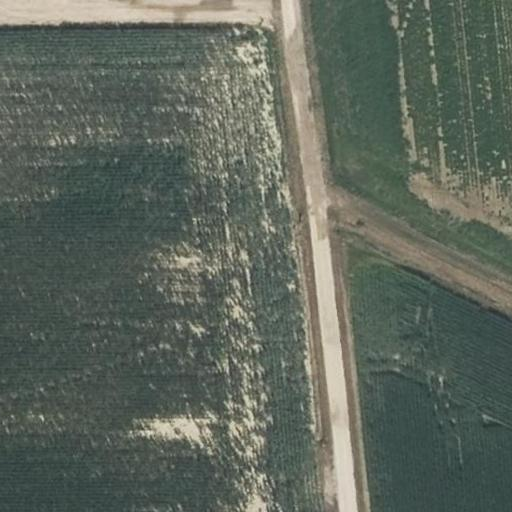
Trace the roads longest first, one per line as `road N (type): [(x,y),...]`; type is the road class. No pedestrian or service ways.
road 1 (track): [(350,511),(296,0)]
road 2 (track): [(511,292),(388,229),(319,208)]
